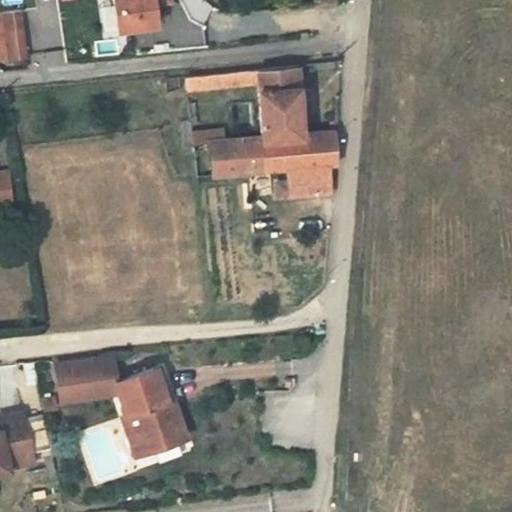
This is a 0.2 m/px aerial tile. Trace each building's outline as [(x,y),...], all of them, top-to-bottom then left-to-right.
[(98,0),(103,30),(142,23),(139,3),(155,0),(98,0)] [(8,28),(0,28),(0,55),(11,54),(8,28)] [(321,169),(320,138),(286,141),(283,71),(171,83),(172,96),(239,89),(243,147),(193,152),(196,182),(269,175),(269,188),(261,188),(261,203),(317,197),(316,168),(321,169)] [(118,360),(105,362),(110,393),(66,399),(67,404),(126,396),(122,386),(118,360)] [(105,362),(61,369),(66,399),(110,393),(105,362)] [(174,401),(162,370),(122,386),(126,396),(142,436),(152,432),(160,452),(195,437),(180,399),(174,401)] [(61,399),(47,403),(50,412),(63,409),(61,399)] [(30,415),(5,421),(8,434),(0,435),(0,477),(1,477),(18,473),(17,469),(42,462),(30,415)]
